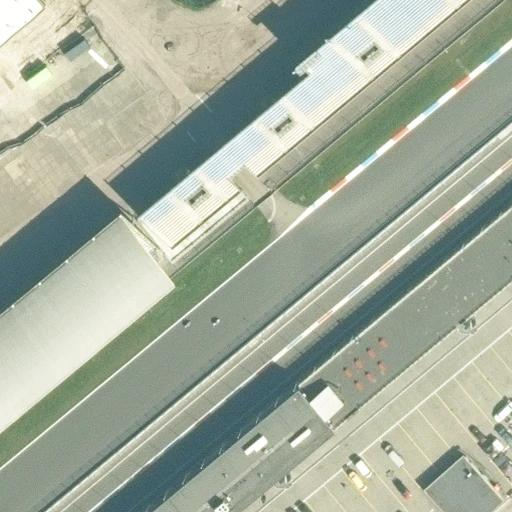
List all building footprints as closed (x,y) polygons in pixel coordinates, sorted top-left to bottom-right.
[(45,0),(0,0),(0,40),(46,0),(45,0)] [(494,0),(411,0),(397,12),(328,68),(263,120),(296,161),(362,108),(494,0)] [(76,59),(96,44),(90,36),(70,51),(76,59)] [(85,150),(99,134),(81,119),(67,134),(85,150)] [(111,152),(118,160),(137,144),(131,136),(111,152)] [(264,199),(246,171),(237,177),(254,205),(264,199)] [(212,511),(511,262),(511,200),(404,291),(166,491),(141,511),(212,511)] [(121,211),(0,310),(0,419),(171,276),(121,211)] [(0,244),(9,237),(0,225),(0,244)] [(463,416),(472,407),(458,392),(449,400),(463,416)] [(465,455),(426,490),(445,511),(479,511),(500,494),(465,455)]
